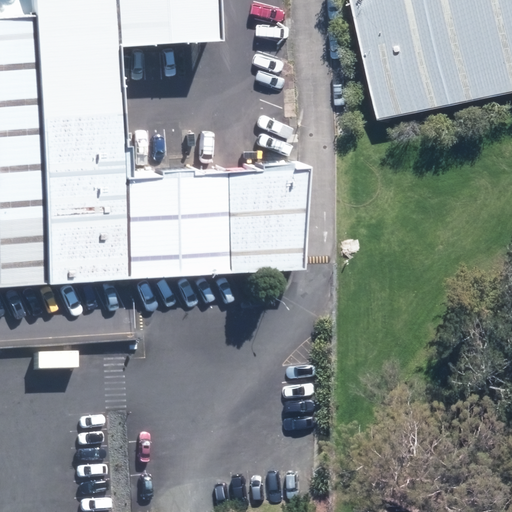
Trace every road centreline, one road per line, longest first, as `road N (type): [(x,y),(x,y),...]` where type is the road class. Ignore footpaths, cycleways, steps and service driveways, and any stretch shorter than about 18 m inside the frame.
road 1 (unknown): [(173,374),(43,386),(31,404),(31,511)]
road 2 (unknown): [(173,374),(173,511)]
